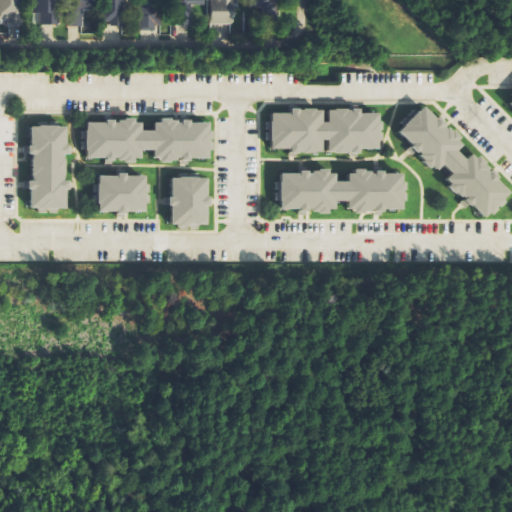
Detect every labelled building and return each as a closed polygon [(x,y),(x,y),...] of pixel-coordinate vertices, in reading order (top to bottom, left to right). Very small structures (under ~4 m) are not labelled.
[(22,0),(0,0),(0,26),(23,25),(22,0)] [(38,24),(58,25),(59,0),(32,0),(32,14),(39,14),(38,24)] [(94,0),(69,0),(70,27),(83,27),(83,10),(94,10),(94,0)] [(124,25),(124,0),(102,0),(102,24),(124,25)] [(139,0),(140,31),(160,31),(159,0),(139,0)] [(211,0),(211,19),(222,19),(222,24),(234,24),(234,5),(243,5),(243,0),(211,0)] [(511,111),(503,103),(509,98),(508,97),(511,93),(511,111)] [(478,218),(464,205),(462,207),(457,201),(458,199),(455,196),(453,198),(449,194),(448,196),(440,187),(442,185),(437,180),(443,174),(436,167),(430,172),(426,168),(423,171),(415,163),(416,161),(412,156),(413,155),(411,153),(409,154),(403,148),(406,146),(392,132),(398,127),(397,126),(410,113),(411,114),(417,108),(430,122),(432,120),(438,125),(436,127),(439,129),(440,128),(445,133),(447,131),(454,139),(451,141),(456,146),(451,152),(459,160),(464,154),(469,159),(472,156),(480,163),(478,165),(483,170),(481,171),(483,174),(485,172),(491,178),(489,180),(503,194),(497,199),(500,202),(494,208),(492,205),(490,208),(492,210),(487,215),(484,212),(478,218)] [(265,114),(284,114),(284,110),(292,110),(292,111),(296,111),(296,110),(309,110),(309,111),(316,111),(316,123),(321,123),(321,111),(328,111),(328,109),(341,109),(341,111),(345,111),(345,110),(354,110),(353,114),(373,114),(373,122),(377,122),(377,131),(373,131),(373,133),(377,133),(377,142),(373,142),(373,150),(353,150),(353,155),(345,155),(345,153),(341,153),(341,154),(328,154),(328,153),(321,153),(321,141),(316,141),(316,153),(309,153),(309,154),(296,154),(296,153),(292,153),(292,154),(284,154),(284,150),(265,150),(265,141),(263,141),(264,123),(265,123),(265,114)] [(81,124),(100,124),(100,121),(107,121),(107,124),(112,124),(112,121),(119,121),(119,119),(128,119),(128,124),(135,124),(135,132),(147,132),(147,123),(154,123),(154,119),(164,119),(164,121),(171,121),(171,123),(174,123),(174,121),(183,121),(183,124),(202,124),(202,132),(207,132),(207,140),(203,140),(203,142),(207,142),(207,151),(202,151),(202,159),(183,159),(183,162),(174,162),(174,159),(171,159),(171,161),(164,161),(164,163),(153,163),(153,160),(147,160),(147,151),(135,151),(135,159),(128,159),(128,163),(118,163),(118,161),(112,161),(112,158),(107,159),(107,161),(99,161),(99,158),(81,158),(81,124)] [(58,128),(58,148),(61,148),(61,155),(57,155),(57,160),(58,160),(58,177),(57,177),(57,181),(62,181),(62,191),(59,191),(59,209),(51,209),(51,214),(43,214),(43,210),(40,210),(40,214),(33,214),(33,209),(24,209),(24,189),(21,189),(21,182),(26,181),(25,176),(24,176),(24,160),(26,160),(26,155),(21,155),(21,146),(24,146),(24,128),(32,128),(32,122),(41,122),(41,127),(44,127),(44,123),(51,123),(51,128),(58,128)] [(274,174),(293,174),(293,172),(301,172),(301,174),(305,174),(305,172),(312,172),(312,170),(321,170),(321,174),(328,174),(328,182),(341,182),(341,174),(347,174),(347,169),(357,170),(357,171),(364,171),(364,173),(368,174),(368,171),(376,171),(376,174),(395,174),(395,182),(400,182),(400,191),(396,191),(396,193),(400,193),(400,202),(395,202),(395,210),(376,210),(376,212),(367,212),(367,210),(364,210),(364,212),(357,212),(357,214),(347,214),(347,210),(340,210),(340,201),(328,201),(328,209),(322,209),(322,214),(312,214),(312,211),(305,211),(305,209),(301,209),(301,211),(293,211),(293,209),(274,209),(274,174)] [(165,225),(165,206),(163,206),(163,199),(165,199),(165,180),(173,180),(173,175),(180,175),(180,179),(183,179),(183,174),(192,174),(192,179),(201,179),(200,198),(203,198),(203,207),(200,207),(200,226),(192,226),(192,230),(184,229),(184,227),(181,227),(181,229),(173,229),(173,225),(165,225)] [(92,177),(111,177),(111,175),(119,175),(119,177),(138,178),(137,185),(143,185),(143,192),(138,192),(138,195),(143,195),(143,204),(138,204),(138,213),(119,213),(119,215),(110,215),(110,213),(92,212),(92,204),(91,204),(91,185),(92,185),(92,177)]
